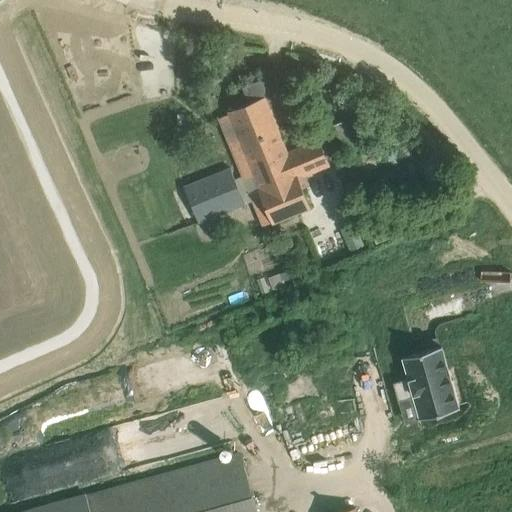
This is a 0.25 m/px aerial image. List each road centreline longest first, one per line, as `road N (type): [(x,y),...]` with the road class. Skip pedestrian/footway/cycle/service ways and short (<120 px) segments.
road 1 (unclassified): [(511,202),(426,94),(364,54),(303,28),(176,0)]
road 2 (track): [(0,362),(78,330),(92,282),(0,66)]
